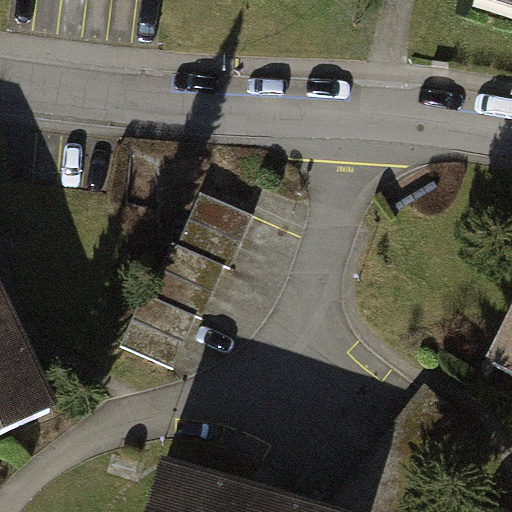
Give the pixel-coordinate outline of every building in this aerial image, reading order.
[(194,191),(113,349),(163,371),(246,217),(194,191)] [(511,311),(489,355),(511,367),(511,311)] [(0,433),(42,413),(0,322),(0,433)] [(419,392),(322,511),(406,511),(468,432),(419,392)] [(295,511),(155,474),(144,511),(295,511)]
